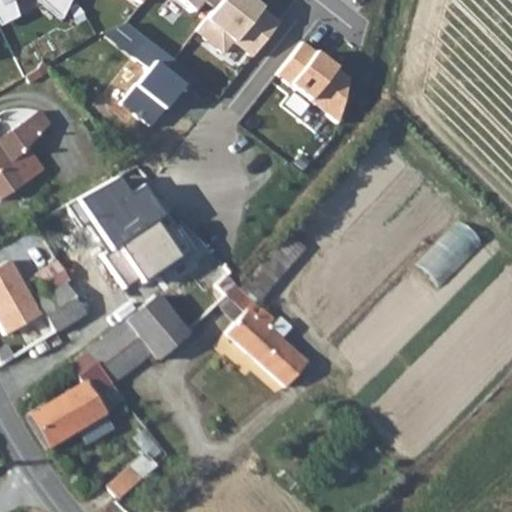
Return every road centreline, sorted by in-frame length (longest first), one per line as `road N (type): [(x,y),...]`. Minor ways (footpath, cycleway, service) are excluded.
road 1 (residential): [(316,0),(189,164)]
road 2 (tertiary): [(0,408),(66,511)]
